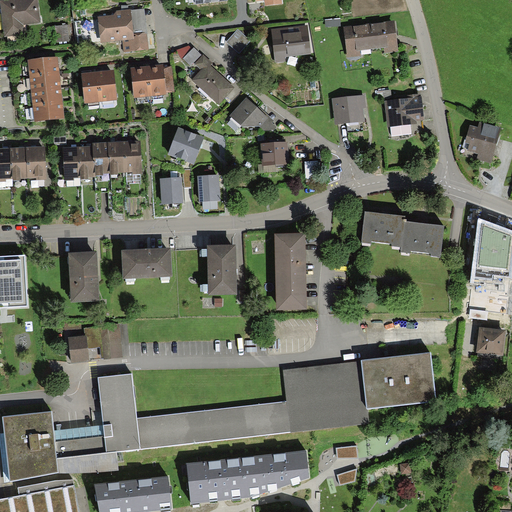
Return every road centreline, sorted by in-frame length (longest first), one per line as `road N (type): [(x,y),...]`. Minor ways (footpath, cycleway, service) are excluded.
road 1 (residential): [(0,234),(260,221),(357,186),(398,179),(443,184)]
road 2 (residential): [(443,184),(434,85),(411,0)]
